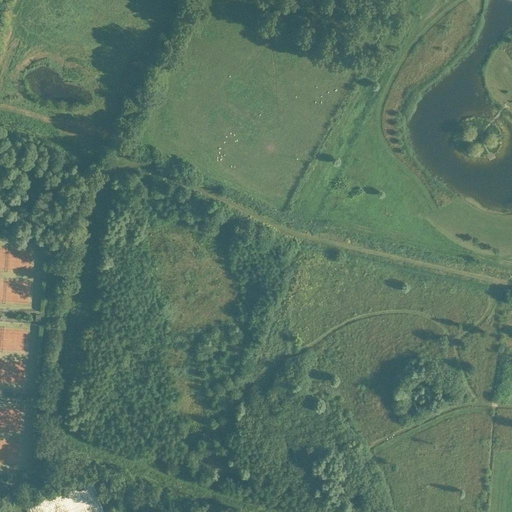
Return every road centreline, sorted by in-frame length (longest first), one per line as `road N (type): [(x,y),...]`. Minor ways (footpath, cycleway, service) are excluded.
road 1 (track): [(128,153),(315,238),(511,284)]
road 2 (track): [(197,0),(128,153)]
